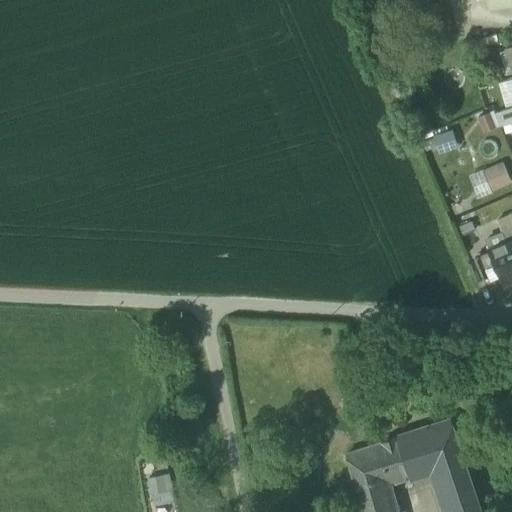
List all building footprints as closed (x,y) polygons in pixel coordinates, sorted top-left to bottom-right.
[(471,42),(473,47),(498,40),(496,35),(471,42)] [(511,74),(511,47),(510,48),(499,52),(507,76),(511,74)] [(511,108),(495,113),(501,127),(511,123),(511,108)] [(474,170),(479,194),(511,186),(511,184),(507,163),(474,170)] [(511,214),(498,221),(503,233),(486,240),(490,249),(489,250),(492,255),(501,275),(503,280),(511,276),(511,214)] [(477,261),(486,282),(501,275),(492,255),(477,261)] [(438,470),(452,511),(479,511),(479,510),(449,423),(425,431),(438,470)] [(425,431),(411,435),(424,474),(438,470),(425,431)] [(362,509),(362,511),(391,511),(385,487),(424,474),(411,435),(377,445),(347,455),(362,509)] [(149,476),(152,505),(175,502),(171,474),(149,476)]
